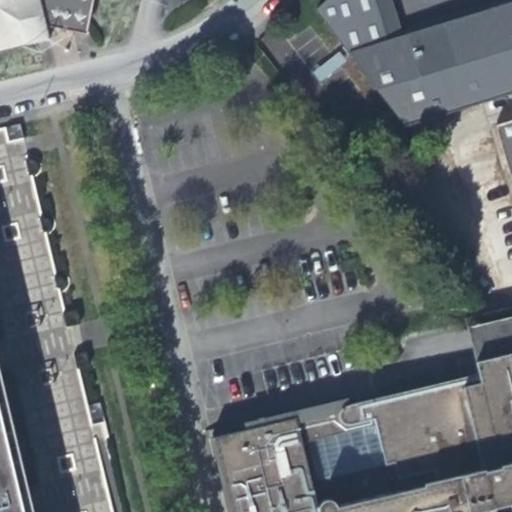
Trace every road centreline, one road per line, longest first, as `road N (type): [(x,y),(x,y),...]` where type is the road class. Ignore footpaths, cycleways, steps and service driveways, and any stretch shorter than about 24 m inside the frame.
road 1 (unknown): [(85,511),(13,198)]
road 2 (residential): [(0,103),(145,61)]
